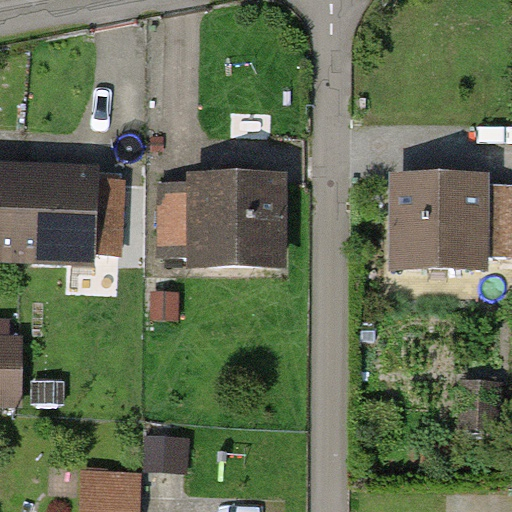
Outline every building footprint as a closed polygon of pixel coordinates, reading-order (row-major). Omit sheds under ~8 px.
[(0,269),(20,270),(26,170),(0,168),(0,269)] [(97,274),(103,174),(26,170),(20,270),(97,274)] [(188,190),(148,191),(149,266),(187,266),(187,282),(292,280),(290,179),(188,181),(188,190)] [(511,191),(420,192),(420,289),(511,289),(511,191)] [(25,343),(0,343),(0,411),(27,410),(25,343)] [(163,511),(163,486),(98,486),(98,511),(163,511)]
